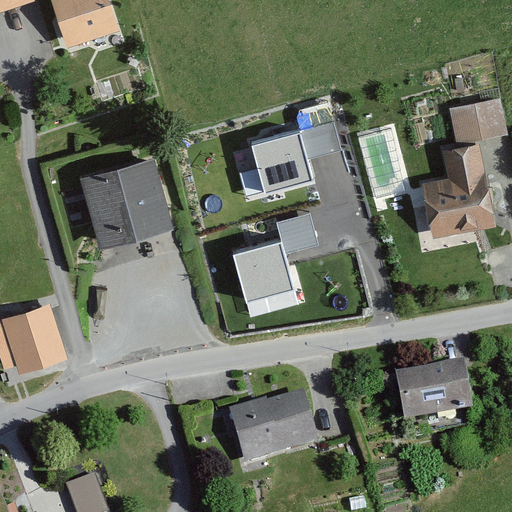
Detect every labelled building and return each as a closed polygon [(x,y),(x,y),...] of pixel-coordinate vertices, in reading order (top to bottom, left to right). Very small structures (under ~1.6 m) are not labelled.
[(0,0),(0,7),(1,9),(30,0),(0,0)] [(57,0),(72,43),(127,24),(119,0),(57,0)] [(511,128),(503,94),(449,102),(458,144),(446,147),(450,176),(429,178),(438,232),(503,222),(495,181),(487,181),(483,138),(511,130),(511,128)] [(300,129),(251,142),(265,193),(314,180),(300,129)] [(156,153),(87,173),(107,243),(176,223),(156,153)] [(280,238),(232,251),(246,303),(294,290),(280,238)] [(47,304),(0,317),(15,371),(62,358),(47,304)] [(474,362),(401,372),(408,421),(481,411),(474,362)] [(309,387),(231,409),(245,459),(323,437),(309,387)] [(94,472),(65,481),(74,511),(98,511),(106,510),(94,472)]
